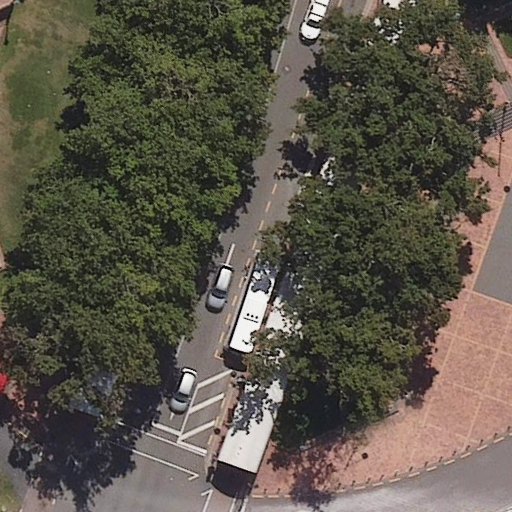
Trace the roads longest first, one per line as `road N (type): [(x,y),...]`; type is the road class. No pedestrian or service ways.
road 1 (secondary): [(135,511),(315,0)]
road 2 (secondary): [(127,511),(0,443)]
